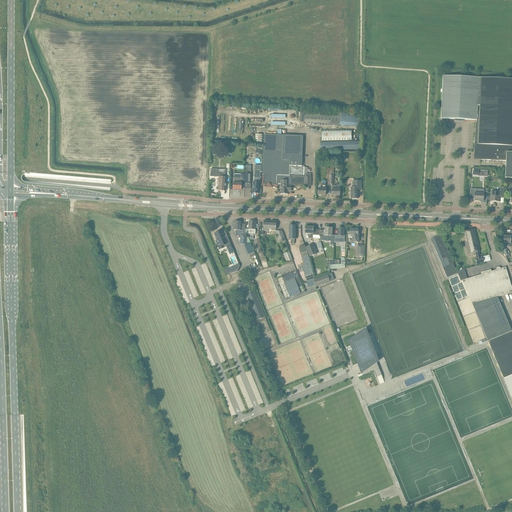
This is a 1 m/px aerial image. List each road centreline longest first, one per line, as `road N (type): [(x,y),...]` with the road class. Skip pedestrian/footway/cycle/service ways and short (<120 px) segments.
road 1 (primary): [(17,511),(10,193)]
road 2 (primary): [(10,187),(11,0)]
road 3 (primary): [(0,331),(5,511)]
road 4 (tertiary): [(208,206),(35,192)]
road 5 (residential): [(208,206),(214,214),(360,220)]
